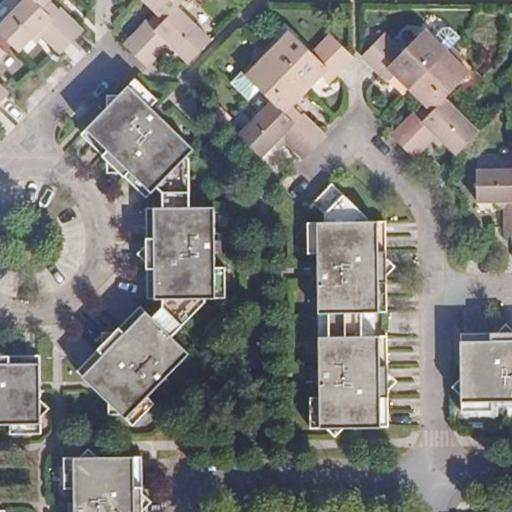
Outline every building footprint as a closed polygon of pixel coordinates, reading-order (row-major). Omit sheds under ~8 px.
[(20,0),(0,21),(0,33),(18,50),(28,39),(35,32),(40,36),(60,54),(69,43),(84,28),(59,5),(57,8),(49,1),(48,0),(20,0)] [(151,5),(156,9),(151,15),(147,14),(124,38),(150,63),(168,43),(173,38),(182,46),(193,56),(211,36),(178,3),(180,0),(154,0),(155,1),(151,5)] [(279,136),(284,140),(300,155),(304,158),(326,134),(292,100),(296,96),(292,93),(297,88),(300,91),(311,80),(308,77),(313,73),(316,76),(321,70),(331,78),(358,52),(335,30),(317,48),(294,25),(268,50),(270,53),(265,60),(258,53),(254,57),(241,70),(271,100),(240,133),(262,154),(273,143),(279,136)] [(394,75),(401,81),(405,77),(411,82),(407,87),(411,91),(415,95),(419,91),(423,95),(419,99),(423,103),(419,108),(416,105),(392,129),(415,153),(432,137),(437,132),(445,139),(458,150),(480,129),(445,95),(475,65),(465,54),(458,61),(449,53),(453,50),(429,26),(409,47),(387,27),(362,53),(389,80),(394,75)] [(33,43),(40,36),(35,32),(28,39),(33,43)] [(173,38),(168,43),(177,51),(182,46),(173,38)] [(268,50),(261,43),(251,53),(254,57),(258,53),(265,60),(270,53),(268,50)] [(0,101),(10,90),(0,80),(0,49),(2,47),(0,45),(0,101)] [(458,61),(465,54),(457,46),(453,50),(449,53),(458,61)] [(218,263),(218,202),(195,202),(194,154),(190,151),(198,143),(153,101),(137,86),(142,79),(136,73),(126,83),(124,82),(82,127),(151,193),(160,183),(167,188),(167,202),(147,201),(147,297),(165,298),(165,305),(155,316),(142,304),(78,372),(134,423),(140,416),(133,409),(149,392),(189,347),(175,334),(208,298),(229,299),(230,285),(218,285),(218,263)] [(405,77),(401,81),(407,87),(411,82),(405,77)] [(160,94),(142,79),(137,86),(153,101),(160,94)] [(292,93),(296,96),(300,91),(297,88),(292,93)] [(419,91),(415,95),(419,99),(423,95),(419,91)] [(437,132),(432,137),(440,144),(445,139),(437,132)] [(277,147),(284,140),(279,136),(273,143),(277,147)] [(511,231),(511,168),(479,169),(480,200),(494,200),(507,200),(507,206),(508,232),(511,231)] [(312,229),(324,229),(324,251),(324,310),(334,310),(334,333),(324,333),(323,395),(323,418),(314,418),(314,425),(391,424),(390,333),(367,333),(367,310),(391,311),(390,218),(313,218),(312,229)] [(324,229),(312,229),(314,251),(324,251),(324,229)] [(230,263),(218,263),(218,285),(230,285),(230,263)] [(511,329),(459,330),(461,409),(472,409),(472,400),(496,399),(511,398),(511,329)] [(0,423),(18,424),(40,423),(46,423),(46,355),(0,354),(0,423)] [(133,409),(140,416),(156,399),(149,392),(133,409)] [(313,395),(314,418),(323,418),(323,395),(313,395)] [(472,400),(472,409),(496,409),(496,399),(472,400)] [(40,423),(18,424),(18,433),(40,433),(40,423)] [(146,511),(146,454),(69,455),(68,469),(77,469),(78,491),(78,505),(78,511),(146,511)] [(68,492),(78,491),(77,469),(68,469),(68,492)]
